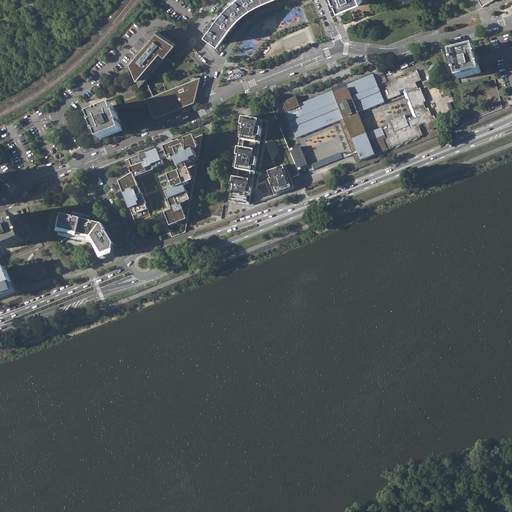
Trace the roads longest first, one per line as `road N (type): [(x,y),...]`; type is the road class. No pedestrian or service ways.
road 1 (primary): [(155,271),(511,127)]
road 2 (primary): [(511,118),(155,255)]
road 3 (residential): [(339,48),(393,53),(511,21)]
road 4 (residential): [(56,112),(146,25),(165,24),(186,36)]
road 5 (primary): [(0,328),(139,276)]
road 6 (residential): [(81,160),(215,101)]
road 7 (primary): [(130,266),(0,320)]
road 8 (residential): [(215,101),(339,48)]
